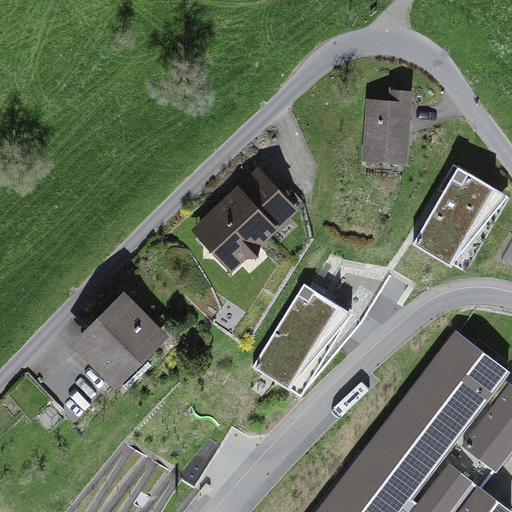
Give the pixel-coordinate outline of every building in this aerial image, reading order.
[(411,163),(414,100),(367,97),(363,161),(411,163)] [(457,168),(415,244),(464,271),(506,195),(457,168)] [(231,273),(297,211),(258,170),(193,232),(231,273)] [(304,283),(254,366),(301,395),(351,312),(304,283)] [(125,293),(72,346),(115,390),(169,337),(125,293)] [(510,511),(445,463),(461,443),(497,470),(511,451),(511,387),(506,383),(511,376),(511,373),(455,330),(356,460),(414,504),(407,511),(510,511)]
